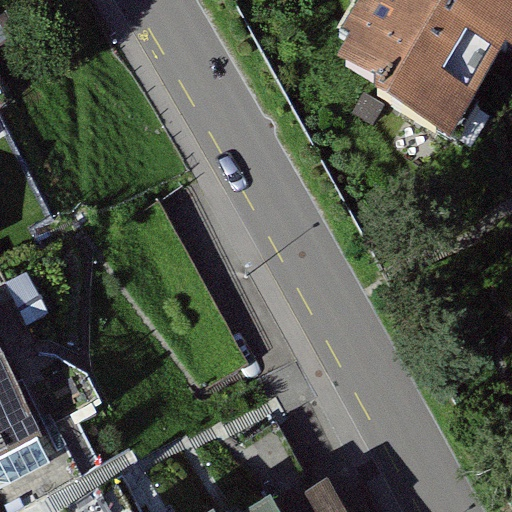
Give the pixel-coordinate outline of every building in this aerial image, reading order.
[(511,0),(370,0),(332,71),(381,101),(372,113),(460,157),(511,59),(511,0)] [(511,368),(500,388),(511,394),(511,368)] [(11,511),(58,487),(0,370),(0,505),(9,511),(11,511)] [(341,511),(327,486),(283,511),(341,511)] [(279,511),(274,501),(254,511),(279,511)]
